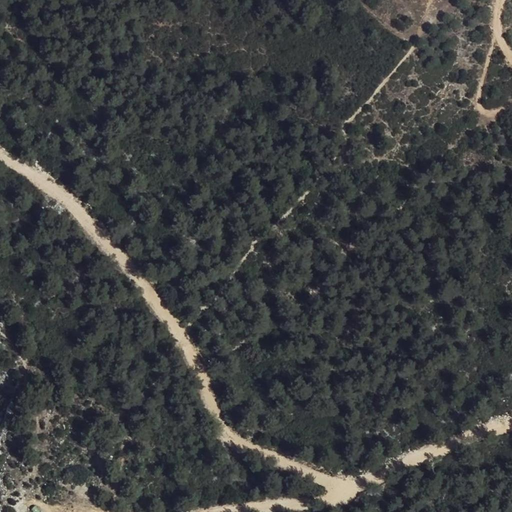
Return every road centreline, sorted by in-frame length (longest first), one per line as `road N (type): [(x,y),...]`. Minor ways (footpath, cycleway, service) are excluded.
road 1 (track): [(347,490),(232,434),(199,363),(137,272),(60,193),(0,158)]
road 2 (track): [(255,511),(347,490),(511,429)]
